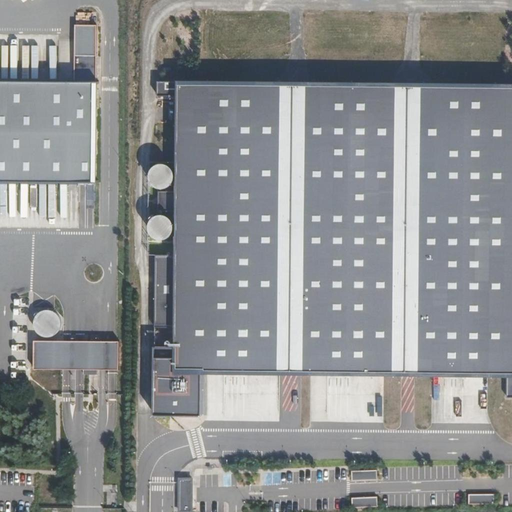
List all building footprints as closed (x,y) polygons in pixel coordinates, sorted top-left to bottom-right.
[(0,185),(31,186),(99,186),(98,25),(74,26),(75,86),(0,84),(0,185)] [(204,367),(511,371),(511,82),(182,78),(180,253),(178,366),(204,367)] [(178,366),(180,253),(158,253),(156,366),(156,412),(203,413),(204,367),(178,366)] [(61,336),(62,312),(38,311),(37,335),(61,336)] [(118,340),(35,340),(35,369),(118,369),(118,340)] [(179,478),(180,511),(195,510),(194,478),(179,478)] [(471,494),(470,503),(493,504),(494,495),(471,494)] [(378,499),(354,498),(354,506),(378,507),(378,499)]
